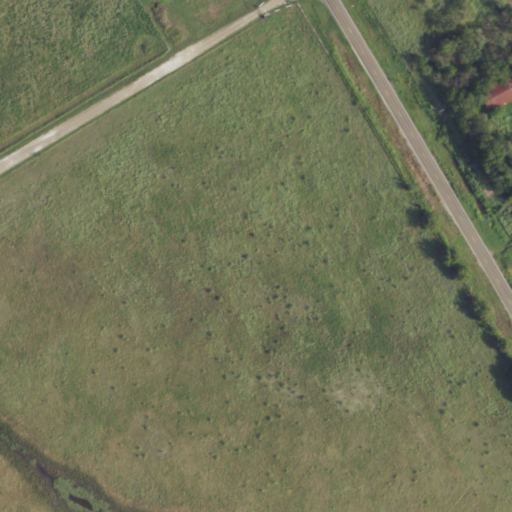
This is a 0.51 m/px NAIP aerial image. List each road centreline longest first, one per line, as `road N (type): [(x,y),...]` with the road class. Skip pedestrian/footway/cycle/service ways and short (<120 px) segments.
road 1 (secondary): [(511,304),(326,0)]
road 2 (residential): [(0,163),(268,0)]
